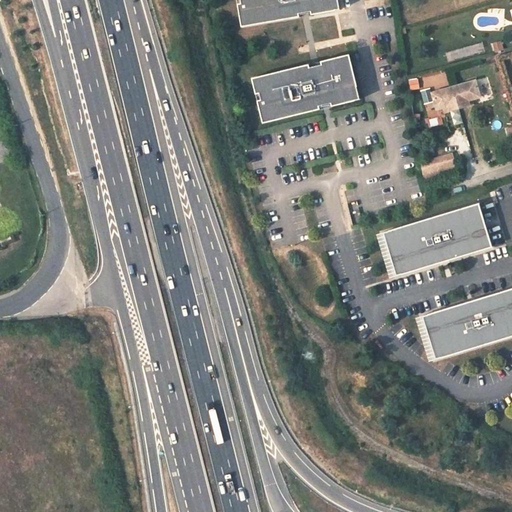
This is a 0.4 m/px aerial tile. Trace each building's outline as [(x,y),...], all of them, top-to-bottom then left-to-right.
[(242,0),(243,2),(239,3),(243,26),(301,16),(301,13),(313,11),(313,14),(342,9),(340,0),(242,0)] [(323,64),(311,67),(310,63),(253,77),(257,93),(261,93),(262,99),(259,100),(264,123),(321,109),(321,105),(332,102),(333,106),(362,99),(351,54),(322,61),(323,64)] [(475,81),(431,94),(436,110),(447,107),(448,111),(469,105),(468,101),(480,97),(475,81)] [(427,181),(460,170),(454,151),(421,162),(427,181)] [(480,202),(383,231),(397,274),(493,246),(488,228),(480,202)] [(511,288),(423,315),(436,358),(511,335),(511,288)]
